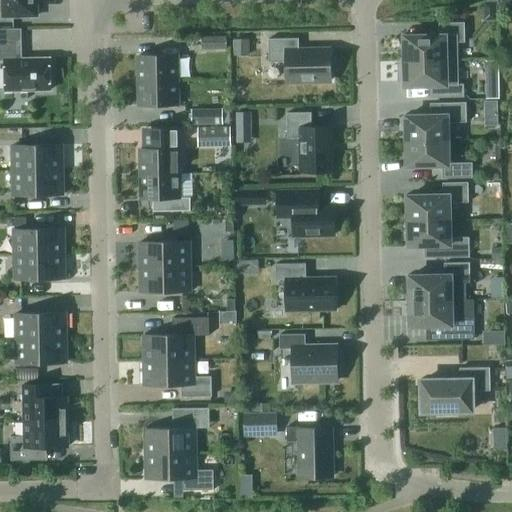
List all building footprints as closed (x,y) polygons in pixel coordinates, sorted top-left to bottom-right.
[(2,0),(3,16),(37,16),(36,0),(2,0)] [(402,46),(402,61),(457,59),(457,42),(465,42),(464,22),(439,23),(439,35),(401,36),(401,37),(405,37),(405,46),(402,46)] [(226,36),(202,37),(203,49),(227,49),(226,36)] [(286,81),(331,80),(330,49),(299,50),(299,38),(268,38),(269,62),(286,61),(286,81)] [(249,56),(249,39),(232,39),(232,56),(249,56)] [(50,90),(50,58),(16,58),(15,42),(0,42),(0,60),(5,60),(5,91),(50,90)] [(138,80),(178,80),(177,55),(138,56),(138,80)] [(458,85),(457,59),(402,61),(403,76),(406,76),(406,84),(402,84),(402,86),(447,85),(447,97),(464,97),(464,84),(458,85)] [(499,60),(486,61),(487,80),(500,79),(499,60)] [(511,69),(511,60),(499,60),(499,69),(511,69)] [(139,105),(178,104),(178,80),(138,80),(139,105)] [(485,112),(499,112),(498,101),(485,101),(485,112)] [(404,126),(404,141),(447,140),(447,122),(466,122),(466,102),(441,103),(441,115),(402,116),(403,117),(407,117),(407,126),(404,126)] [(222,109),(192,110),(192,124),(222,123),(222,109)] [(251,112),(236,112),(236,131),(251,130),(251,112)] [(311,112),(287,113),(287,138),(300,138),(300,172),(333,171),(332,126),(311,127),(311,112)] [(230,127),(198,128),(198,144),(230,143),(230,127)] [(448,163),(447,140),(404,141),(404,156),(407,156),(408,164),(404,164),(404,166),(442,165),(442,178),(472,177),(472,162),(448,163)] [(62,144),(12,145),(13,170),(62,169),(62,144)] [(140,174),(180,173),(179,148),(140,149),(140,174)] [(62,169),(13,170),(13,195),(63,194),(62,169)] [(180,173),(140,174),(141,198),(165,198),(165,210),(190,210),(190,197),(180,197),(180,173)] [(468,182),(442,182),(443,195),(404,196),(404,197),(408,197),(408,206),(405,206),(406,220),(449,220),(448,202),(468,202),(468,182)] [(237,200),(252,200),(252,189),(237,189),(237,200)] [(278,191),(278,205),(279,216),(294,216),(294,235),(334,235),(333,205),(317,205),(317,191),(278,191)] [(225,219),(225,231),(233,231),(233,219),(225,219)] [(173,237),(188,237),(188,220),(173,220),(173,237)] [(449,237),(449,220),(406,220),(406,236),(409,236),(409,244),(405,244),(405,246),(444,245),(444,257),(469,257),(469,237),(449,237)] [(14,229),(14,254),(64,253),(64,228),(14,229)] [(140,242),(140,267),(190,266),(189,241),(140,242)] [(492,248),(492,258),(502,257),(502,248),(492,248)] [(14,254),(15,279),(65,278),(64,253),(14,254)] [(236,260),(236,274),(247,273),(246,260),(236,260)] [(407,286),(407,300),(451,300),(466,299),(466,282),(470,281),(469,262),(444,263),(444,275),(406,276),(406,277),(410,277),(410,286),(407,286)] [(335,277),(306,278),(306,263),(275,264),(276,279),(285,279),(286,311),(336,310),(335,277)] [(141,292),(190,291),(190,266),(140,267),(141,292)] [(503,288),(491,288),(491,298),(504,297),(503,288)] [(227,299),(227,311),(235,311),(235,299),(227,299)] [(466,299),(451,300),(407,300),(408,316),(411,316),(411,324),(407,324),(407,326),(445,325),(446,339),(474,339),(474,316),(466,317),(466,299)] [(16,313),(16,338),(66,337),(65,312),(16,313)] [(212,332),(212,312),(191,312),(191,332),(212,332)] [(270,338),(270,330),(258,330),(258,338),(270,338)] [(144,360),(194,359),(193,334),(144,335),(144,360)] [(305,334),(279,334),(280,348),(292,348),(293,381),(337,380),(337,371),(340,371),(340,355),(337,355),(337,346),(305,347),(305,334)] [(16,338),(17,363),(66,362),(66,337),(16,338)] [(194,359),(144,360),(145,385),(181,384),(181,396),(212,396),(211,376),(194,376),(194,359)] [(418,382),(422,382),(422,411),(440,411),(440,414),(455,414),(455,410),(472,410),(472,390),(490,390),(490,367),(459,368),(460,380),(418,381),(418,382)] [(24,397),(25,422),(67,421),(67,396),(47,396),(47,384),(24,384),(24,397)] [(224,391),(224,405),(238,405),(238,391),(224,391)] [(204,407),(193,408),(193,423),(204,423),(204,407)] [(277,433),(276,413),(244,413),(244,434),(277,433)] [(39,459),(39,446),(68,446),(67,421),(25,422),(25,435),(10,436),(11,460),(39,459)] [(301,426),(287,426),(287,441),(300,441),(301,477),(331,477),(330,427),(301,428),(301,426)] [(146,453),(196,452),(195,427),(146,428),(146,453)] [(196,452),(146,453),(146,478),(183,478),(183,490),(213,489),(213,469),(196,470),(196,452)]
